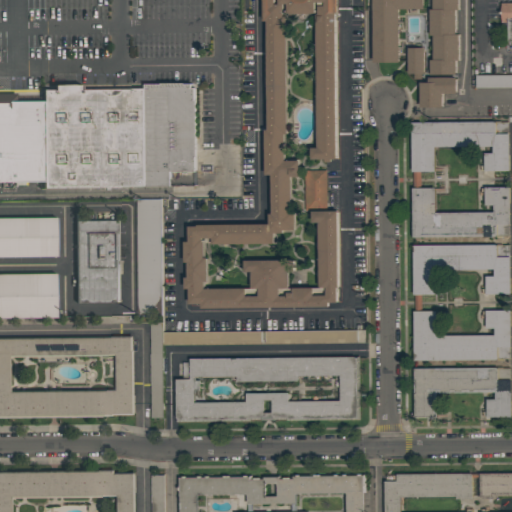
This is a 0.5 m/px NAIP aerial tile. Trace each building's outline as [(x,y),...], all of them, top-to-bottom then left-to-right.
[(292,232),(289,14),(317,13),(319,148),(312,148),(313,161),(339,161),(336,0),(266,0),(270,225),(187,225),(188,308),(340,307),(339,212),(327,212),(327,170),(313,170),(315,288),(291,288),(291,260),(249,261),(249,289),(206,289),(206,239),(213,239),(213,245),(275,244),(275,232),(292,232)] [(400,63),(400,10),(425,9),(425,0),(373,0),(374,63),(400,63)] [(432,0),(433,75),(459,75),(458,0),(432,0)] [(511,3),(501,3),(502,23),(508,23),(508,52),(511,52),(511,3)] [(425,48),(409,48),(409,75),(426,74),(425,48)] [(511,88),(511,75),(476,76),(476,89),(511,88)] [(421,108),(444,108),(444,94),(457,94),(458,78),(429,78),(429,83),(421,83),(421,108)] [(0,99),(10,99),(10,107),(47,107),(47,91),(58,91),(58,86),(82,86),(84,90),(193,89),(194,171),(170,172),(170,187),(45,189),(45,182),(0,182),(0,99)] [(412,122),(412,172),(436,172),(436,147),(494,147),(494,153),(485,153),(485,172),(510,171),(510,135),(496,135),(496,128),(508,128),(508,122),(412,122)] [(413,188),(414,238),(510,237),(510,187),(486,187),(486,206),(494,206),(494,212),(436,213),(436,188),(413,188)] [(162,199),(137,200),(138,315),(163,315),(162,199)] [(0,219),(56,219),(56,255),(0,255),(0,219)] [(78,222),(120,221),(118,302),(79,302),(78,222)] [(414,246),(414,295),(438,295),(438,271),(494,270),(494,277),(486,277),(486,295),(511,294),(510,245),(414,246)] [(0,274),(58,274),(56,318),(0,318),(0,274)] [(415,312),(415,361),(511,361),(511,310),(487,310),(487,329),(495,329),(495,336),(437,336),(437,312),(415,312)] [(150,323),(151,419),(163,418),(162,323),(150,323)] [(163,333),(163,345),(357,343),(357,330),(163,333)] [(0,417),(135,415),(135,337),(0,338),(0,417)] [(359,419),(358,357),(183,359),(184,373),(190,373),(191,379),(177,380),(177,422),(359,419)] [(415,369),(415,418),(438,418),(438,393),(496,393),(496,400),(487,400),(487,418),(511,417),(511,405),(511,380),(498,380),(498,368),(415,369)] [(0,472),(0,511),(136,511),(136,474),(116,474),(116,471),(0,472)] [(511,511),(511,473),(480,474),(481,497),(511,497),(511,511)] [(401,511),(401,498),(472,498),(472,474),(397,474),(397,482),(385,482),(385,511),(401,511)] [(164,511),(163,475),(151,476),(151,511),(164,511)] [(180,478),(180,511),(198,511),(199,496),(248,495),(248,505),(297,505),(297,494),(347,494),(347,511),(364,511),(364,476),(180,478)]
